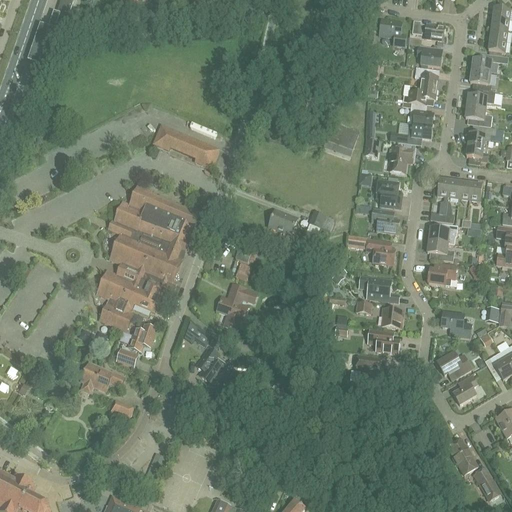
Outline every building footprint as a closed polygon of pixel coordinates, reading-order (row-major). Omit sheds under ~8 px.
[(62,0),(57,14),(56,18),(56,19),(58,23),(59,26),(65,28),(73,3),(63,0),(62,0)] [(242,18),(243,3),(223,2),(222,17),(242,18)] [(493,20),(509,23),(511,12),(494,10),(493,20)] [(508,34),(509,23),(493,20),(491,31),(508,34)] [(59,28),(42,22),(29,59),(47,65),(59,28)] [(383,23),(381,38),(395,40),(394,48),(404,49),(406,38),(400,38),(401,26),(383,23)] [(421,26),(421,24),(414,23),(412,36),(422,37),(422,35),(426,35),(425,41),(444,43),(445,29),(427,27),(421,26)] [(506,44),(508,34),(491,31),(490,42),(506,44)] [(505,55),(506,44),(490,42),(489,53),(505,55)] [(442,51),(419,48),(418,55),(423,56),(421,67),(440,70),(442,51)] [(473,61),(472,73),(491,76),(493,64),(506,66),(507,60),(481,56),(481,60),(478,62),(473,61)] [(420,89),(437,91),(439,79),(427,78),(427,71),(416,70),(415,81),(421,81),(420,89)] [(489,87),(491,76),(472,73),(470,85),(475,86),(474,92),(483,93),(491,94),(492,88),(489,87)] [(372,100),(377,100),(378,97),(378,93),(374,93),(374,90),(372,90),(371,89),(370,92),(369,92),(368,99),(372,100)] [(436,102),(437,91),(420,89),(419,94),(410,93),(409,99),(403,98),(402,104),(419,107),(423,107),(424,101),(436,102)] [(495,94),(491,94),(483,93),(482,99),(469,97),(467,109),(486,111),(487,105),(494,106),(495,94)] [(505,107),(506,96),(498,95),(496,106),(505,107)] [(419,107),(402,104),(402,110),(411,111),(410,118),(415,119),(414,127),(432,129),(434,116),(426,115),(418,114),(419,107)] [(485,118),(486,111),(467,109),(466,121),(479,123),(478,128),(484,129),(491,130),(492,118),(485,118)] [(326,145),(352,154),(359,135),(332,126),(326,145)] [(431,142),(432,129),(414,127),(409,126),(408,134),(408,137),(400,136),(392,135),(390,144),(414,147),(415,140),(423,141),(431,142)] [(162,128),(154,146),(169,153),(171,150),(197,161),(195,164),(211,170),(219,152),(162,128)] [(497,131),(491,130),(484,129),(483,137),(470,135),(468,147),(488,150),(489,143),(491,143),(491,138),(496,139),(497,131)] [(379,143),(366,141),(364,159),(377,160),(379,143)] [(487,156),(488,150),(468,147),(467,159),(481,161),(480,163),(487,164),(488,156),(487,156)] [(406,164),(412,165),(414,153),(393,150),(390,174),(405,176),(406,164)] [(448,200),(450,183),(439,182),(437,198),(445,199),(444,204),(441,205),(439,213),(442,213),(441,217),(432,215),(431,223),(449,225),(450,218),(446,217),(448,200)] [(397,199),(399,186),(379,183),(377,200),(382,201),(381,208),(400,211),(402,200),(397,199)] [(459,201),(461,185),(450,183),(448,200),(451,200),(459,201)] [(470,202),(472,186),(461,185),(459,201),(470,202)] [(472,186),(470,202),(481,204),(483,188),(472,186)] [(177,285),(172,283),(190,242),(187,241),(190,234),(191,234),(200,214),(185,207),(184,210),(152,196),(153,193),(140,188),(131,208),(124,205),(115,226),(118,227),(115,233),(122,237),(112,262),(121,266),(125,268),(124,270),(122,269),(119,276),(121,277),(120,279),(116,277),(109,274),(99,297),(110,301),(101,323),(125,333),(133,316),(129,315),(131,310),(133,311),(135,306),(157,316),(164,300),(169,302),(177,285)] [(511,189),(503,189),(502,197),(510,198),(510,200),(511,202),(511,189)] [(395,214),(388,213),(373,212),(372,224),(378,225),(377,234),(398,237),(400,223),(394,222),(395,214)] [(269,229),(291,238),(298,221),(275,213),(269,229)] [(325,219),(314,215),(310,226),(321,230),(325,219)] [(511,215),(511,217),(504,216),(503,226),(511,227),(511,215)] [(431,231),(429,244),(448,246),(455,247),(456,240),(457,240),(458,229),(445,227),(444,233),(434,231),(431,231)] [(506,249),(511,250),(511,236),(511,237),(511,234),(511,229),(499,228),(497,241),(506,242),(506,249)] [(391,245),(368,242),(349,240),(348,249),(367,251),(367,253),(375,254),(373,265),(394,268),(396,253),(390,252),(391,245)] [(429,244),(428,255),(440,257),(439,263),(453,264),(455,253),(448,252),(448,246),(429,244)] [(511,250),(506,249),(505,250),(508,250),(506,262),(498,261),(497,268),(511,270),(511,250)] [(252,255),(240,250),(236,261),(248,265),(252,255)] [(236,279),(247,284),(252,269),(241,265),(236,279)] [(451,289),(452,281),(455,282),(457,269),(433,266),(432,272),(430,272),(428,286),(451,289)] [(487,285),(477,267),(470,272),(480,289),(487,285)] [(347,275),(343,271),(332,280),(336,285),(347,275)] [(369,292),(368,301),(389,304),(392,283),(361,279),(360,290),(369,292)] [(222,300),(218,313),(232,318),(228,329),(237,332),(241,321),(238,320),(243,307),(241,306),(243,301),(254,305),(257,296),(246,292),(233,287),(228,302),(222,300)] [(494,297),(502,298),(503,289),(488,287),(494,297)] [(327,301),(326,312),(331,312),(332,306),(344,308),(345,303),(327,301)] [(293,305),(281,308),(285,323),(291,322),(296,321),(293,305)] [(358,305),(357,315),(371,316),(372,307),(358,305)] [(511,314),(511,308),(502,307),(501,311),(499,324),(499,329),(509,330),(511,314)] [(487,323),(499,324),(501,311),(489,309),(487,323)] [(402,313),(383,311),(382,318),(384,319),(382,329),(402,331),(403,319),(401,318),(402,313)] [(450,338),(459,339),(470,340),(472,327),(463,326),(464,319),(458,318),(459,317),(457,315),(453,315),(452,316),(452,317),(444,316),(442,329),(451,331),(450,338)] [(336,326),(346,328),(347,320),(337,319),(336,326)] [(210,339),(189,323),(183,340),(189,345),(193,340),(203,348),(210,339)] [(321,325),(319,337),(330,338),(331,326),(321,325)] [(260,348),(272,345),(297,340),(294,329),(293,326),(292,326),(257,334),(260,348)] [(135,332),(129,349),(141,353),(143,346),(150,348),(155,332),(145,328),(143,334),(135,332)] [(335,337),(347,339),(348,331),(336,330),(335,337)] [(485,330),(476,335),(479,340),(488,335),(485,330)] [(378,347),(377,354),(398,357),(399,351),(401,351),(401,347),(400,346),(400,343),(393,342),(394,336),(370,333),(369,346),(378,347)] [(330,338),(319,337),(318,349),(328,350),(330,338)] [(211,348),(216,351),(220,345),(215,342),(211,348)] [(501,355),(511,374),(511,348),(506,352),(501,355)] [(221,373),(221,374),(224,371),(215,364),(219,358),(210,351),(197,369),(203,374),(200,378),(212,386),(221,373)] [(134,369),(138,357),(122,352),(118,363),(134,369)] [(323,361),(331,362),(348,364),(349,357),(332,355),(324,354),(323,361)] [(503,383),(511,378),(511,374),(501,355),(496,358),(495,358),(485,364),(491,375),(497,372),(503,383)] [(451,384),(460,379),(472,372),(464,358),(458,361),(455,356),(437,366),(445,378),(447,377),(451,384)] [(387,370),(380,369),(381,361),(358,358),(357,372),(362,373),(360,383),(364,384),(364,383),(385,386),(385,384),(387,383),(388,379),(386,377),(387,370)] [(483,364),(481,361),(476,363),(480,371),(484,368),(485,368),(483,364)] [(105,394),(109,384),(121,389),(125,379),(114,374),(113,374),(90,365),(82,384),(105,394)] [(212,386),(209,389),(222,398),(229,387),(236,392),(245,380),(235,373),(230,380),(221,374),(221,373),(212,386)] [(458,387),(461,392),(453,396),(460,408),(477,398),(473,391),(478,388),(472,378),(458,387)] [(133,412),(114,405),(109,416),(128,424),(133,412)] [(368,405),(362,408),(364,413),(370,409),(368,405)] [(511,412),(496,422),(507,441),(511,438),(511,412)] [(320,414),(309,422),(313,427),(323,418),(320,414)] [(49,433),(55,437),(66,419),(60,415),(49,433)] [(478,470),(472,460),(473,459),(469,451),(468,452),(462,442),(448,450),(454,460),(453,460),(458,468),(459,468),(465,478),(478,470)] [(157,457),(154,464),(162,468),(165,460),(157,457)] [(486,471),(474,477),(476,480),(481,489),(483,489),(484,490),(482,491),(489,502),(490,503),(501,497),(493,483),(491,480),(486,471)] [(49,511),(47,504),(48,503),(47,501),(46,503),(39,499),(40,498),(39,497),(38,499),(33,496),(34,494),(35,491),(30,489),(32,485),(31,484),(30,486),(11,476),(10,478),(5,476),(4,475),(3,477),(0,475),(0,511),(49,511)] [(140,511),(113,500),(111,506),(106,508),(106,509),(105,511),(140,511)] [(242,511),(218,501),(213,511),(242,511)] [(310,509),(305,505),(302,508),(295,502),(287,511),(288,511),(305,511),(306,511),(307,511),(310,509)]
